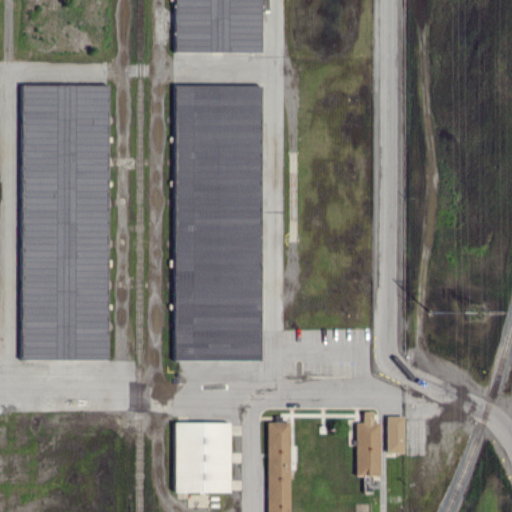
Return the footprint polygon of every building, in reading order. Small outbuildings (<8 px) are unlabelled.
[(175,0),(175,51),(261,52),(261,0),(175,0)] [(108,84),(22,84),(22,359),(108,359),(108,84)] [(175,359),(261,360),(262,85),(176,84),(175,359)] [(356,475),(380,475),(381,422),(374,421),(374,411),(364,411),(364,422),(357,422),(356,475)] [(387,452),(404,452),(405,415),(388,415),(387,452)] [(174,491),(230,492),(230,422),(174,421),(174,491)] [(267,511),(290,511),(291,421),(269,421),(267,511)]
